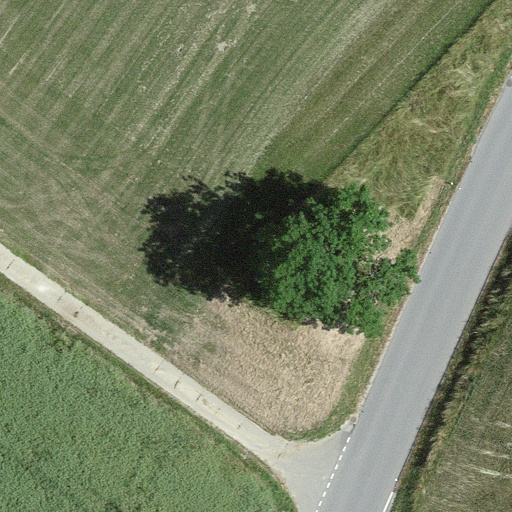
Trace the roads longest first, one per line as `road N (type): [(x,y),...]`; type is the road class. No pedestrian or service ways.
road 1 (tertiary): [(353,511),(459,204),(511,111)]
road 2 (track): [(0,265),(347,511)]
